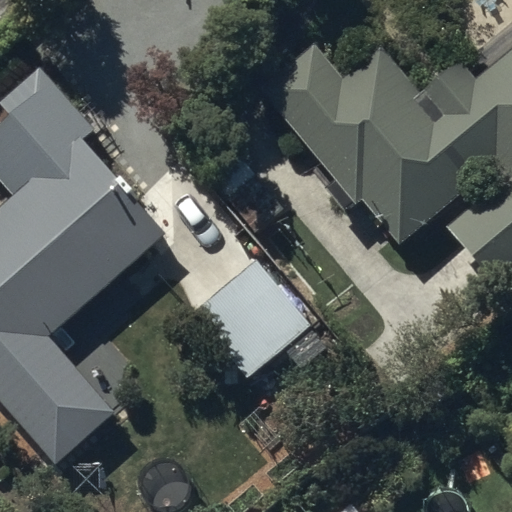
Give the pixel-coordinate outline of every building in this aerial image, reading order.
[(0,0),(0,29),(0,30),(37,0),(0,0)] [(323,57),(269,98),(342,188),(332,197),(351,220),(360,213),(362,216),(369,210),(404,254),(503,173),(511,183),(511,189),(453,237),(511,309),(511,64),(481,90),(465,71),(426,103),(388,57),(350,89),(323,57)] [(48,74),(6,108),(20,125),(0,141),(0,184),(18,207),(0,222),(0,403),(59,471),(118,419),(56,342),(172,243),(90,147),(101,138),(48,74)] [(261,269),(198,318),(252,384),(313,332),(261,269)] [(257,442),(220,467),(252,511),(255,511),(290,487),(257,442)]
